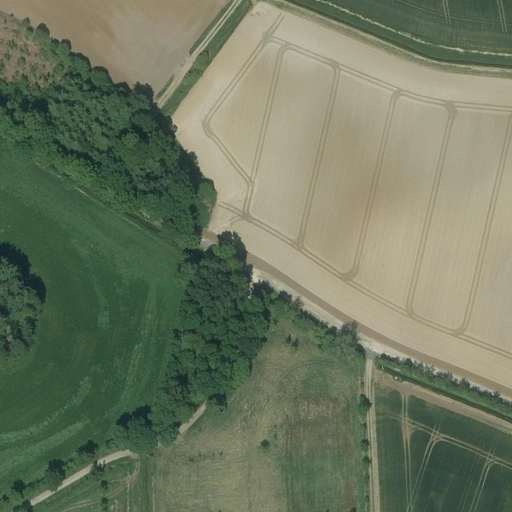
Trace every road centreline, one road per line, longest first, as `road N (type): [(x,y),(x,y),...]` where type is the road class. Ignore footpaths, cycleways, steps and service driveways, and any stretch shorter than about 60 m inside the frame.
road 1 (track): [(511,411),(297,305),(105,178)]
road 2 (unclassified): [(17,511),(182,428),(231,367),(256,279)]
road 3 (track): [(237,0),(105,178),(0,110)]
road 4 (track): [(374,348),(366,372),(373,511)]
